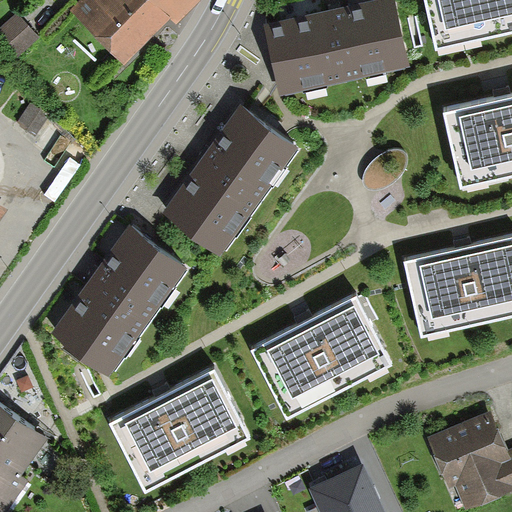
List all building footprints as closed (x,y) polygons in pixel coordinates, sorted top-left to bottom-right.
[(124,56),(165,11),(152,0),(85,0),(75,11),(124,56)] [(152,0),(165,11),(175,20),(193,0),(152,0)] [(397,0),(357,0),(267,21),(283,88),(411,59),(397,0)] [(511,0),(425,0),(435,46),(511,29),(511,0)] [(36,36),(17,14),(0,28),(0,38),(14,55),(36,36)] [(244,91),(161,203),(222,249),(306,137),(244,91)] [(511,92),(443,108),(459,181),(511,168),(511,92)] [(45,116),(29,104),(16,121),(32,133),(45,116)] [(133,215),(50,327),(111,373),(195,261),(133,215)] [(511,229),(400,254),(418,337),(511,316),(511,229)] [(363,286),(250,340),(288,417),(400,362),(363,286)] [(221,359),(108,414),(145,491),(258,436),(221,359)] [(51,431),(0,395),(0,511),(5,511),(34,475),(24,469),(51,431)] [(484,414),(426,435),(444,485),(456,480),(464,501),(511,483),(511,444),(497,450),(484,414)] [(384,511),(360,460),(313,482),(326,511),(384,511)]
